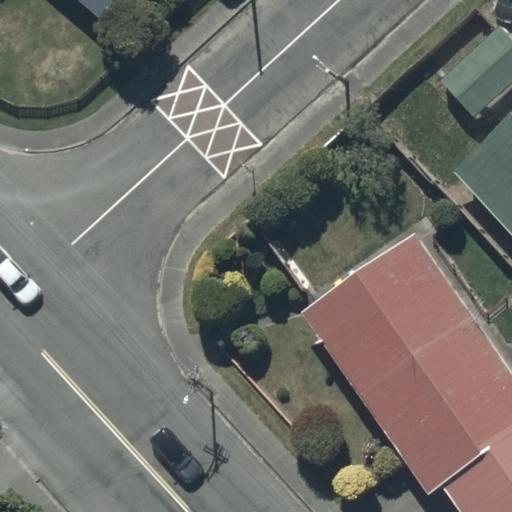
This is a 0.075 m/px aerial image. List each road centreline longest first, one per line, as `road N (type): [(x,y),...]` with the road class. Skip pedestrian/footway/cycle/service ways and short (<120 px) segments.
road 1 (residential): [(28,302),(364,0)]
road 2 (secondary): [(28,302),(214,511)]
